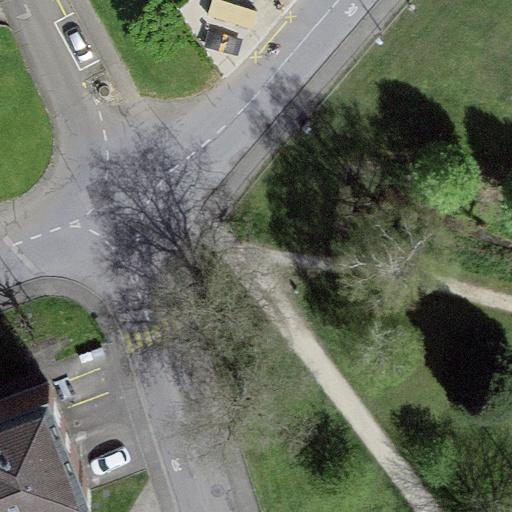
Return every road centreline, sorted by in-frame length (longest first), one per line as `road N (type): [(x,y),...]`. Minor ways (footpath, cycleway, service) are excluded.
road 1 (residential): [(109,217),(182,185),(242,141),(357,0)]
road 2 (residential): [(210,511),(109,217)]
road 3 (residential): [(109,217),(15,0)]
